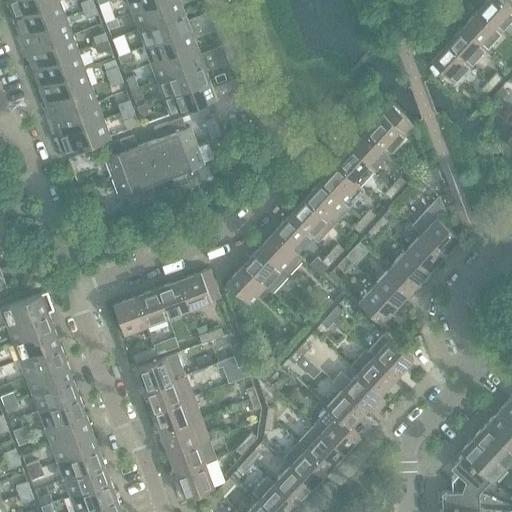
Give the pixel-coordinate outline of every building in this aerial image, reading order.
[(7,0),(13,17),(57,0),(7,0)] [(66,17),(59,0),(57,0),(13,17),(19,34),(66,17)] [(95,6),(92,0),(86,0),(80,3),(83,10),(95,6)] [(127,0),(131,11),(162,0),(127,0)] [(184,12),(179,0),(162,0),(131,11),(138,29),(184,12)] [(511,17),(511,8),(502,0),(485,0),(478,9),(500,30),(511,17)] [(98,14),(95,6),(83,10),(86,18),(98,14)] [(118,17),(115,9),(103,14),(106,22),(116,17),(118,17)] [(500,30),(478,9),(462,26),(485,47),(500,30)] [(190,29),(184,12),(138,29),(144,46),(190,29)] [(26,50),(72,33),(66,17),(19,34),(26,50)] [(119,26),(116,17),(106,22),(109,30),(119,26)] [(485,47),(462,26),(446,43),(469,64),(485,47)] [(150,62),(196,45),(190,29),(144,46),(150,62)] [(108,40),(105,32),(93,37),(96,45),(108,40)] [(78,51),(72,33),(26,50),(32,68),(78,51)] [(111,48),(108,40),(96,45),(99,52),(111,48)] [(130,51),(127,43),(115,48),(118,55),(130,51)] [(469,64),(446,43),(430,60),(453,81),(469,64)] [(203,63),(196,45),(150,62),(157,80),(203,63)] [(38,85),(85,67),(78,51),(32,68),(38,85)] [(133,59),(130,51),(118,55),(121,63),(133,59)] [(163,97),(209,80),(203,63),(157,80),(163,97)] [(120,74),(117,66),(105,70),(108,78),(120,74)] [(91,85),(85,67),(38,85),(45,101),(91,85)] [(494,86),(502,77),(496,72),(488,80),(494,86)] [(123,82),(120,74),(108,78),(111,86),(123,82)] [(138,86),(134,75),(126,78),(130,89),(138,86)] [(216,97),(209,80),(163,97),(169,114),(216,97)] [(486,94),(494,86),(488,80),(480,89),(486,94)] [(51,119),(97,101),(91,85),(45,101),(51,119)] [(142,98),(138,86),(130,89),(134,101),(142,98)] [(500,100),(508,91),(502,86),(495,95),(500,100)] [(493,109),(500,100),(495,95),(487,104),(493,109)] [(133,108),(130,100),(118,104),(121,112),(133,108)] [(57,135),(103,118),(97,101),(51,119),(57,135)] [(144,117),(150,105),(149,102),(137,107),(141,118),(144,117)] [(404,133),(412,124),(391,104),(383,113),(382,112),(366,130),(388,151),(405,134),(404,133)] [(135,116),(133,108),(121,112),(124,120),(135,116)] [(158,137),(147,141),(154,160),(196,145),(189,126),(186,127),(182,116),(154,127),(158,137)] [(110,136),(103,118),(57,135),(64,153),(110,136)] [(388,151),(366,130),(350,147),(373,168),(388,151)] [(124,150),(105,157),(112,176),(154,160),(147,141),(137,145),(133,134),(119,139),(124,150)] [(233,137),(224,140),(226,148),(236,145),(233,137)] [(196,145),(154,160),(161,179),(172,175),(174,180),(187,175),(185,170),(203,163),(202,161),(213,157),(208,143),(197,148),(196,145)] [(373,168),(350,147),(334,164),(363,191),(364,190),(358,185),(373,168)] [(430,170),(426,159),(419,162),(423,172),(430,170)] [(154,160),(112,176),(119,195),(137,188),(139,193),(153,188),(151,183),(161,179),(154,160)] [(363,191),(334,164),(319,181),(348,207),(363,191)] [(434,180),(430,170),(423,172),(414,182),(422,188),(427,183),(434,180)] [(187,175),(174,180),(176,186),(189,181),(187,175)] [(398,190),(406,181),(400,176),(392,185),(398,190)] [(348,207),(319,181),(303,198),(332,225),(348,207)] [(390,198),(398,190),(392,185),(384,193),(390,198)] [(153,188),(139,193),(145,209),(159,203),(155,194),(153,188)] [(429,224),(418,235),(442,256),(459,237),(436,216),(442,209),(438,195),(420,215),(429,224)] [(332,225),(303,198),(287,215),(310,236),(311,236),(317,241),(332,225)] [(367,223),(375,215),(369,210),(361,218),(367,223)] [(310,236),(287,215),(273,231),(295,252),(310,236)] [(382,228),(389,220),(384,215),(376,223),(382,228)] [(359,232),(367,223),(361,218),(354,227),(359,232)] [(374,237),(382,228),(376,223),(368,232),(374,237)] [(295,252),(273,231),(257,248),(280,269),(295,252)] [(442,256),(418,235),(404,250),(427,272),(442,256)] [(335,258),(344,249),(338,244),(330,253),(335,258)] [(280,269),(257,248),(241,265),(264,286),(265,285),(273,292),(287,276),(280,269)] [(353,248),(345,257),(351,262),(359,253),(353,248)] [(427,272),(404,250),(388,267),(412,288),(427,272)] [(321,274),(335,258),(330,253),(320,264),(317,261),(311,261),(309,263),(321,274)] [(343,271),(350,263),(351,262),(345,257),(338,265),(343,271)] [(264,286),(241,265),(226,282),(248,303),(264,286)] [(220,297),(209,267),(178,279),(189,308),(220,297)] [(412,288),(388,267),(372,284),(396,305),(412,288)] [(189,308),(178,279),(156,287),(167,316),(189,308)] [(396,305),(372,284),(357,300),(381,322),(396,305)] [(167,316),(156,287),(135,295),(145,324),(167,316)] [(53,309),(46,291),(0,308),(7,326),(47,311),(53,309)] [(145,324),(135,295),(113,303),(124,332),(145,324)] [(325,309),(332,301),(326,295),(319,304),(325,309)] [(317,318),(325,309),(319,304),(311,312),(317,318)] [(334,319),(342,311),(337,305),(329,314),(334,319)] [(53,327),(47,311),(7,326),(13,342),(53,327)] [(326,328),(334,319),(329,314),(321,323),(326,328)] [(60,344),(53,327),(13,342),(19,359),(60,344)] [(199,335),(202,342),(223,335),(221,327),(199,335)] [(412,359),(396,344),(389,338),(374,354),(367,348),(366,349),(396,376),(412,359)] [(303,352),(311,344),(305,339),(298,348),(303,352)] [(241,353),(238,343),(230,345),(234,356),(241,353)] [(66,361),(60,344),(19,359),(26,376),(66,361)] [(135,362),(157,354),(154,347),(133,355),(135,362)] [(295,361),(303,352),(298,348),(290,356),(295,361)] [(396,376),(366,349),(351,365),(357,372),(380,393),(396,376)] [(245,364),(241,353),(234,356),(238,367),(245,364)] [(270,369),(277,360),(278,360),(272,355),(264,364),(270,369)] [(174,378),(165,356),(136,367),(144,389),(174,378)] [(72,378),(66,361),(26,376),(32,393),(72,378)] [(262,377),(270,369),(264,364),(256,372),(262,377)] [(380,393),(357,372),(350,380),(340,371),(332,380),(365,410),(380,393)] [(185,374),(174,378),(144,389),(152,411),(193,396),(185,374)] [(78,394),(72,378),(32,393),(38,409),(78,394)] [(257,396),(250,378),(243,380),(249,398),(257,396)] [(365,410),(332,380),(331,381),(341,390),(326,406),(328,408),(349,427),(350,426),(365,410)] [(1,396),(3,404),(16,399),(13,391),(1,396)] [(85,412),(78,394),(38,409),(44,426),(85,412)] [(201,417),(193,396),(152,411),(160,432),(201,417)] [(261,407),(257,396),(249,398),(253,410),(261,407)] [(511,399),(510,397),(497,411),(511,424),(511,399)] [(19,407),(16,399),(3,404),(6,411),(19,407)] [(274,419),(275,408),(268,407),(266,418),(274,419)] [(360,435),(350,426),(349,427),(328,408),(313,425),(343,453),(360,435)] [(511,424),(497,411),(485,424),(511,448),(511,424)] [(91,428),(85,412),(44,426),(50,443),(91,428)] [(209,438),(201,417),(160,432),(168,453),(209,438)] [(272,430),(274,419),(266,418),(264,429),(272,430)] [(0,433),(8,430),(5,422),(0,424),(0,433)] [(511,458),(511,448),(485,424),(473,437),(505,466),(511,458)] [(29,433),(26,425),(13,430),(16,437),(29,433)] [(343,453),(313,425),(298,442),(328,469),(343,453)] [(97,446),(91,428),(50,443),(57,461),(97,446)] [(249,446),(257,438),(251,432),(244,441),(249,446)] [(31,440),(29,433),(16,437),(19,445),(31,440)] [(505,466),(473,437),(460,451),(462,453),(490,478),(490,479),(491,481),(505,466)] [(216,458),(209,438),(168,453),(176,474),(205,463),(216,458)] [(242,454),(249,446),(244,441),(236,449),(242,454)] [(328,469),(298,442),(290,451),(296,457),(289,465),(312,486),(328,469)] [(103,462),(97,446),(57,461),(63,477),(103,462)] [(18,456),(15,448),(3,452),(6,460),(18,456)] [(253,462),(261,454),(255,449),(247,457),(253,462)] [(490,478),(462,453),(450,466),(458,473),(451,481),(479,491),(490,479),(490,478)] [(21,463),(18,456),(6,460),(9,468),(21,463)] [(245,470),(253,462),(247,457),(240,466),(245,470)] [(26,464),(29,472),(41,467),(39,459),(26,464)] [(110,480),(103,462),(63,477),(69,495),(110,480)] [(213,486),(205,463),(176,474),(184,497),(213,486)] [(312,486),(289,465),(274,482),(297,503),(312,486)] [(44,475),(41,467),(29,472),(31,479),(44,475)] [(227,491),(235,482),(229,477),(221,486),(227,491)] [(116,497),(110,480),(69,495),(76,511),(116,497)] [(479,506),(479,491),(451,481),(451,491),(441,491),(442,509),(479,508),(479,506)] [(16,487),(19,494),(30,490),(27,482),(16,487)] [(288,511),(297,503),(274,482),(259,498),(274,511),(288,511)] [(219,499),(227,491),(221,486),(214,494),(219,499)] [(33,497),(30,490),(19,494),(22,502),(33,497)] [(49,502),(45,492),(37,495),(41,505),(49,502)] [(121,511),(116,497),(76,511),(75,511),(121,511)] [(274,511),(259,498),(245,511),(274,511)] [(48,511),(57,509),(54,501),(41,506),(43,511),(48,511)]
